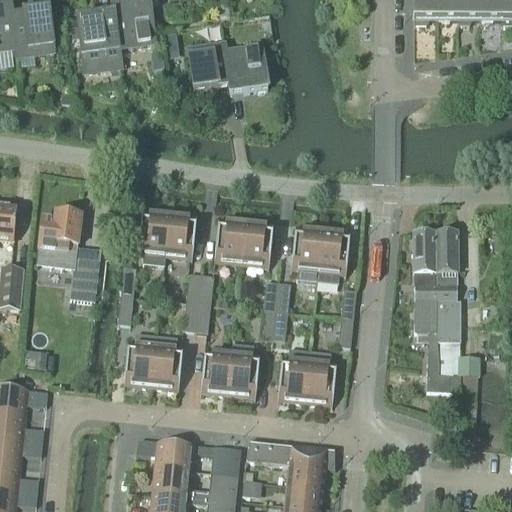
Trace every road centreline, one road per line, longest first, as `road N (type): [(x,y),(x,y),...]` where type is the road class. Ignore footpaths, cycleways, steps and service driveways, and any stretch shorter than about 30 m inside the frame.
road 1 (residential): [(54,511),(63,429),(70,416),(85,412),(337,439),(361,432)]
road 2 (residential): [(0,145),(383,196)]
road 3 (residential): [(361,432),(383,196)]
road 4 (residential): [(384,95),(511,76)]
road 5 (residential): [(383,196),(511,198)]
